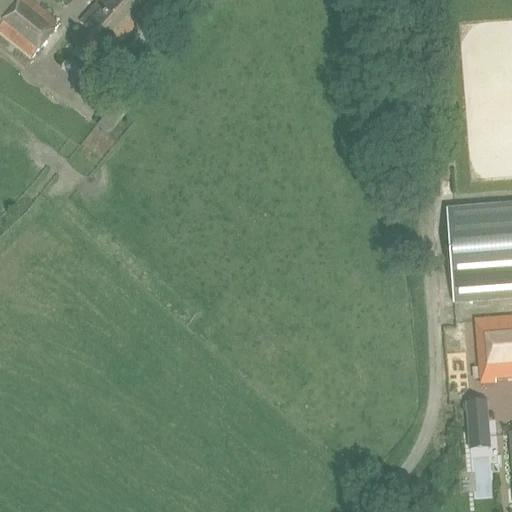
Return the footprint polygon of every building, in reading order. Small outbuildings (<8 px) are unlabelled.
[(28,0),(23,0),(0,30),(0,33),(33,59),(60,25),(28,0)] [(0,0),(0,12),(5,17),(19,0),(0,0)] [(144,24),(161,5),(154,0),(102,0),(82,24),(114,51),(140,21),(144,24)] [(511,207),(448,213),(455,304),(511,299),(511,207)] [(511,321),(477,324),(481,387),(497,386),(496,378),(511,376),(511,321)] [(476,423),(476,437),(494,437),(494,422),(476,423)]
